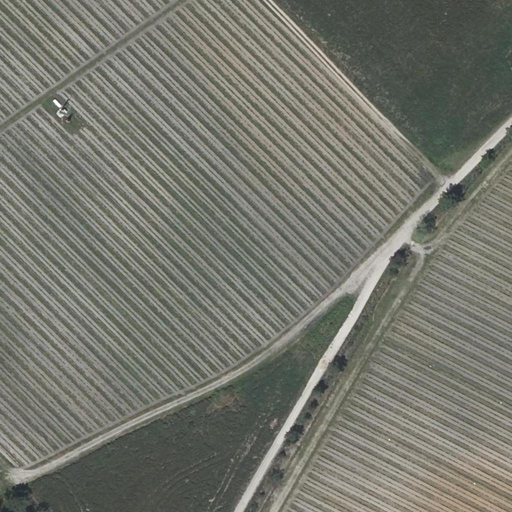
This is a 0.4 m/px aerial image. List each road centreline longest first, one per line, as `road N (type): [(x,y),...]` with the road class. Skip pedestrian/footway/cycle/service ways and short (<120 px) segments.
road 1 (track): [(0,494),(281,349),(423,214)]
road 2 (track): [(511,125),(423,214),(249,511)]
road 3 (track): [(454,182),(268,0)]
road 4 (track): [(0,128),(177,0)]
